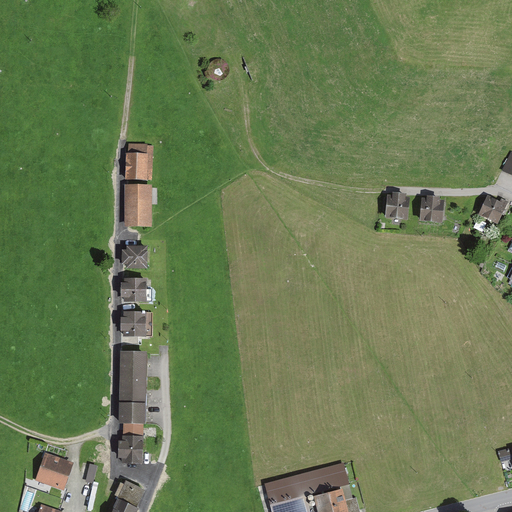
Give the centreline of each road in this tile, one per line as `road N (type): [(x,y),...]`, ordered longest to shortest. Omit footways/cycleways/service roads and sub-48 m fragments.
road 1 (unclassified): [(140,511),(152,478),(116,459),(122,143)]
road 2 (track): [(380,191),(269,170),(253,150),(240,74)]
road 3 (residential): [(511,196),(380,191)]
road 4 (track): [(0,420),(52,441),(115,428)]
